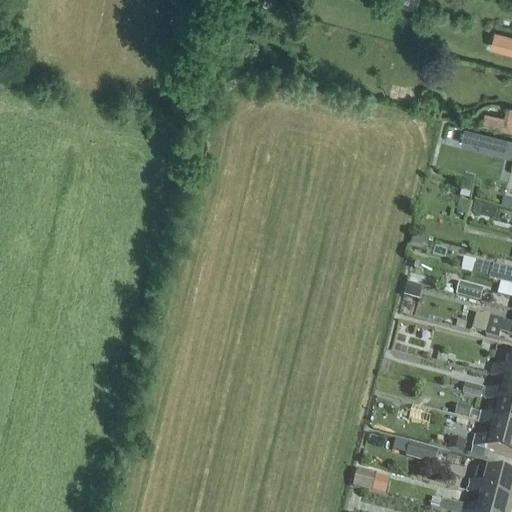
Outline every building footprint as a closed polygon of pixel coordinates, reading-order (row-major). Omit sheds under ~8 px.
[(511,131),(511,106),(505,105),(503,116),(484,111),(481,124),(511,131)] [(511,158),(511,152),(511,139),(491,134),(486,152),(511,158)] [(511,274),(492,269),(488,282),(511,288),(511,274)] [(480,304),(483,292),(459,286),(456,298),(480,304)] [(433,324),(439,300),(423,296),(416,320),(433,324)] [(511,338),(511,327),(502,325),(503,323),(476,317),(473,334),(485,336),(485,339),(498,342),(500,335),(511,338)] [(505,383),(511,384),(511,351),(506,350),(504,357),(511,359),(508,374),(493,370),(491,380),(505,384),(505,383)] [(511,409),(511,384),(505,383),(505,384),(502,397),(487,393),(488,392),(465,386),(462,398),(485,403),(499,407),(499,406),(511,409)] [(511,434),(511,409),(499,406),(499,407),(496,420),(471,414),(472,412),(458,407),(454,419),(468,424),(469,422),(479,425),(479,427),(493,431),(493,430),(511,434)] [(511,460),(511,434),(493,430),(493,431),(489,444),(475,440),(472,450),(488,454),(511,460)] [(434,468),(438,453),(408,445),(404,460),(434,468)] [(486,462),(488,454),(472,450),(470,458),(486,462)] [(481,499),(511,506),(511,480),(475,471),(471,486),(469,485),(467,495),(481,499)] [(356,473),(352,491),(370,495),(375,478),(356,473)] [(511,511),(511,506),(481,499),(477,511),(475,511),(432,501),(430,511),(435,511),(511,511)]
